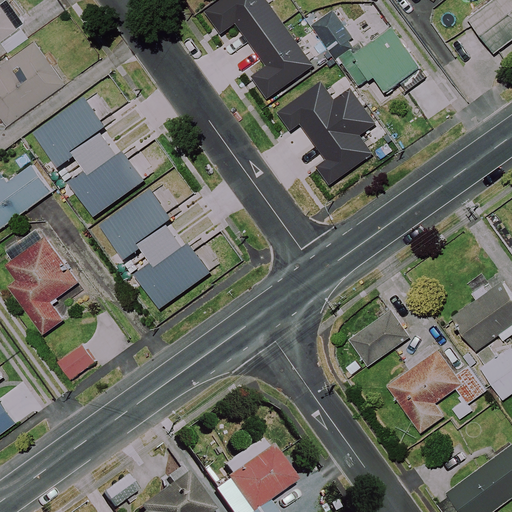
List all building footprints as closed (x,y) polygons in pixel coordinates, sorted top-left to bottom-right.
[(22,19),(8,0),(0,0),(0,40),(8,52),(53,20),(42,5),(22,19)] [(511,41),(511,0),(498,0),(471,20),(496,53),(511,41)] [(271,26),(254,1),(230,18),(246,42),(242,45),(260,71),(248,79),(256,89),(274,77),(302,119),(319,108),(335,131),(360,115),(324,63),(304,76),(294,62),(297,60),(274,25),(271,26)] [(427,77),(392,29),(345,64),(362,87),(376,77),(388,93),(403,82),(409,90),(427,77)] [(64,83),(34,40),(0,64),(0,115),(1,115),(7,123),(64,83)] [(112,144),(84,104),(51,127),(66,149),(50,161),(83,208),(98,197),(78,168),(112,144)] [(168,221),(166,220),(183,209),(150,157),(131,170),(141,187),(109,207),(147,266),(174,249),(168,241),(170,240),(172,239),(173,237),(174,236),(175,234),(175,232),(175,230),(175,229),(174,227),(173,225),(172,224),(171,222),(169,221),(168,221)] [(0,230),(52,194),(34,167),(8,185),(0,173),(0,230)] [(210,218),(198,201),(185,210),(197,227),(210,218)] [(41,229),(7,254),(12,261),(7,265),(19,281),(9,288),(44,336),(66,320),(54,302),(80,283),(41,229)] [(511,335),(511,296),(502,284),(455,319),(478,350),(500,334),(505,341),(511,335)] [(411,339),(392,312),(352,340),(370,367),(411,339)] [(97,365),(84,347),(59,364),(71,382),(97,365)] [(511,394),(511,349),(484,369),(505,400),(511,394)] [(454,405),(463,418),(473,411),(469,406),(489,392),(472,366),(456,377),(439,352),(390,386),(422,432),(446,416),(437,403),(458,389),(464,398),(454,405)] [(0,433),(24,416),(15,403),(0,413),(0,433)] [(253,511),(295,482),(271,448),(215,489),(232,511),(253,511)] [(511,449),(449,495),(461,511),(494,511),(511,499),(511,449)] [(212,511),(187,476),(134,511),(212,511)] [(138,492),(128,478),(104,494),(114,509),(138,492)]
